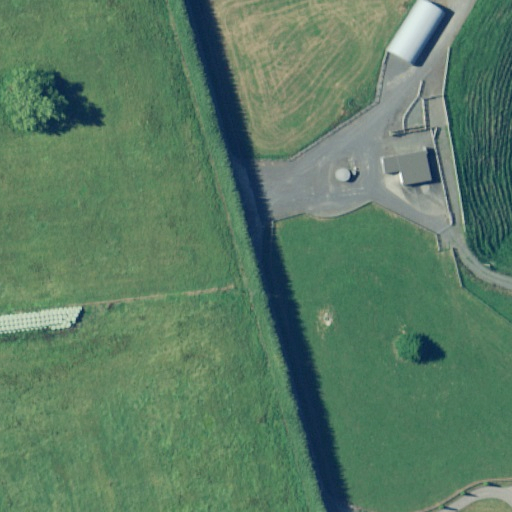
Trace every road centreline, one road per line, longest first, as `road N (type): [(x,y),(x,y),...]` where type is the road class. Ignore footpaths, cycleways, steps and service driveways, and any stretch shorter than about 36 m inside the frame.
road 1 (unknown): [(243,192),(330,504)]
road 2 (unknown): [(243,192),(299,182),(353,144),(418,82),(472,0)]
road 3 (track): [(199,303),(0,327)]
road 4 (unknown): [(190,0),(243,192)]
